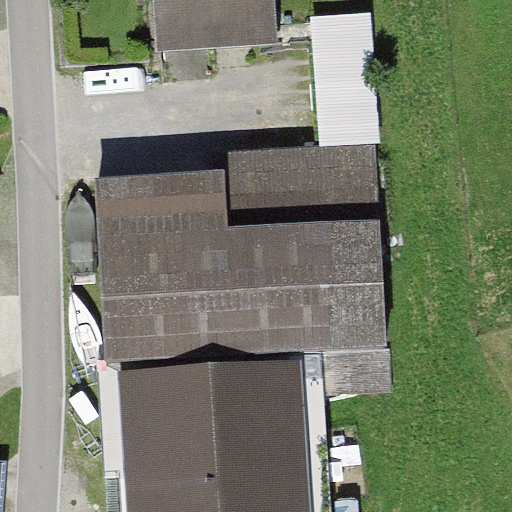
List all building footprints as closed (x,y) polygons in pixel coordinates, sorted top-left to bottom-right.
[(282,0),(160,0),(163,59),(284,55),(282,0)] [(393,177),(112,190),(120,368),(401,355),(393,177)] [(0,218),(0,276),(21,267),(0,218)] [(144,511),(313,511),(306,367),(137,376),(144,511)] [(0,511),(8,511),(12,466),(0,465),(0,511)]
